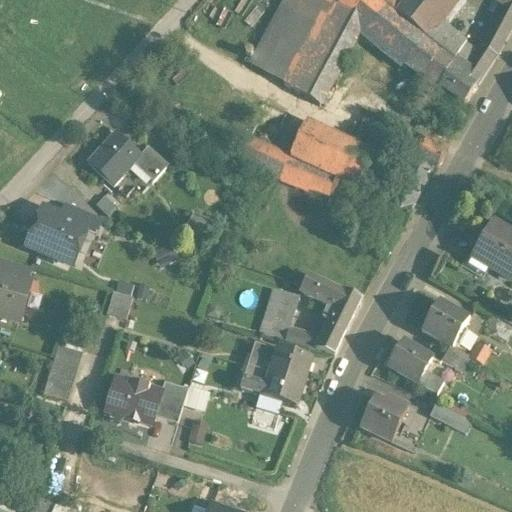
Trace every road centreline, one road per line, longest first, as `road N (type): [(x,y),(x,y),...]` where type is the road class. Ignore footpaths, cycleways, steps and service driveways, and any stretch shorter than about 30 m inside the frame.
road 1 (residential): [(293,511),(366,341),(511,69)]
road 2 (residential): [(0,205),(191,0)]
